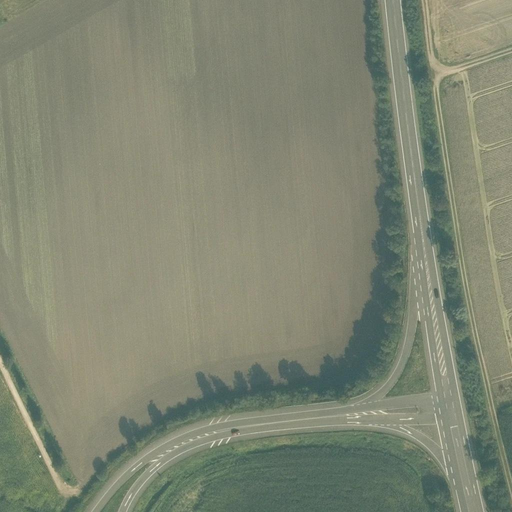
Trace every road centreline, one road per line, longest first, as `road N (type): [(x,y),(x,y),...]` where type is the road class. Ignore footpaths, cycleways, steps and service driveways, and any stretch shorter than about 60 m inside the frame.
road 1 (track): [(511,491),(466,290),(422,0)]
road 2 (motorway): [(355,407),(182,437),(137,465),(96,511)]
road 3 (motorway): [(122,511),(147,473),(198,441),(347,419)]
road 4 (secondary): [(421,240),(393,0)]
road 5 (motorway): [(421,240),(402,360),(393,378),(355,407)]
road 6 (secondary): [(448,392),(421,240)]
road 7 (motorway): [(347,419),(424,436),(467,488)]
road 8 (track): [(0,363),(59,486)]
